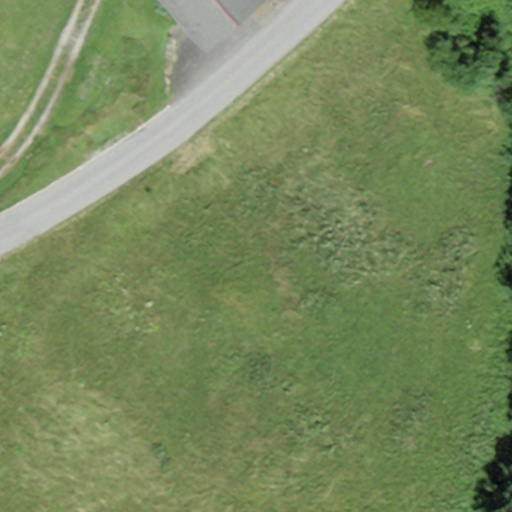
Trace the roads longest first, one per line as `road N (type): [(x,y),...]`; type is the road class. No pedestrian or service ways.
road 1 (unclassified): [(0,242),(207,117),(337,0)]
road 2 (track): [(101,0),(54,94),(0,171)]
